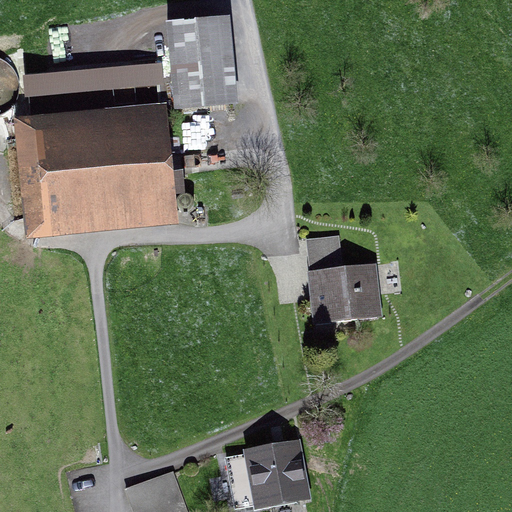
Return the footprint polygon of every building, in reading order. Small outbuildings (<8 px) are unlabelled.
[(231,13),(166,19),(174,108),(239,102),(231,13)] [(167,100),(15,115),(28,237),(180,222),(167,100)] [(310,270),(307,270),(313,324),(383,316),(377,262),(343,266),(339,236),(306,240),(310,270)] [(254,508),(311,498),(300,438),(244,448),(245,453),(225,457),(235,509),(254,505),(254,508)] [(187,511),(173,472),(125,488),(132,511),(187,511)]
